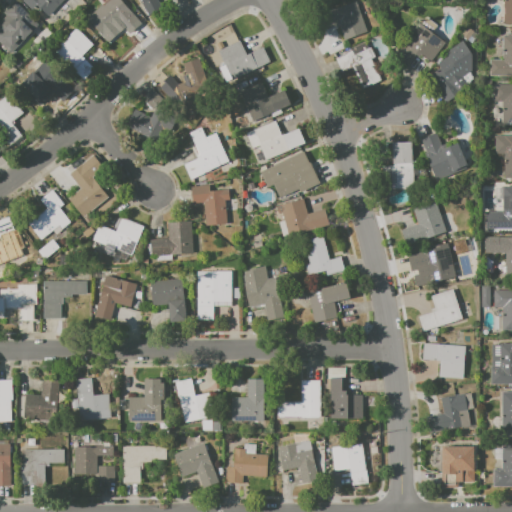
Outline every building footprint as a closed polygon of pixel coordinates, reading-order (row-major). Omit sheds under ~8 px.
[(3,12),(14,0),(39,24),(11,53),(0,42),(0,37),(7,30),(5,28),(12,21),(3,12)] [(23,0),(62,0),(49,15),(36,3),(32,8),(23,0)] [(90,15),(108,36),(120,25),(129,35),(142,24),(121,0),(99,0),(103,4),(90,15)] [(139,0),(158,0),(162,7),(147,15),(139,0)] [(511,0),(511,23),(503,23),(503,0),(511,0)] [(316,15),(356,1),(367,31),(344,39),(339,25),(322,31),(316,15)] [(426,15),(438,24),(432,32),(446,42),(430,65),(415,55),(408,65),(396,56),(418,23),(420,24),(426,15)] [(461,35),(467,26),(473,31),(467,40),(461,35)] [(76,28),(93,44),(82,56),(95,68),(83,81),(53,51),(76,28)] [(511,34),(511,75),(490,75),(490,59),(502,59),(502,49),(496,49),(496,37),(502,37),(502,34),(511,34)] [(216,51),(240,40),(247,54),(262,47),(270,61),(231,80),(216,51)] [(363,88),(353,66),(342,71),(335,58),(351,50),(350,47),(365,40),(369,47),(371,46),(375,56),(371,59),(381,79),(363,88)] [(441,63),(443,67),(458,56),(469,71),(453,83),(459,92),(446,101),(426,74),(441,63)] [(172,86),(189,80),(183,63),(200,58),(208,81),(190,88),(200,117),(184,122),(172,86)] [(21,84),(45,60),(74,89),(62,102),(50,90),(38,101),(21,84)] [(240,92),(261,82),(268,96),(284,89),(291,105),(253,122),(240,92)] [(494,100),(494,84),(511,84),(511,125),(502,125),(502,100),(494,100)] [(141,98),(152,109),(163,99),(151,88),(141,98)] [(0,135),(0,100),(8,94),(23,112),(15,119),(17,121),(13,124),(22,136),(9,147),(0,135)] [(126,126),(134,109),(156,119),(148,137),(126,126)] [(245,134),(275,121),(280,132),(282,131),(284,134),(299,128),(305,143),(257,163),(245,134)] [(189,133),(201,127),(205,137),(215,132),(229,161),(190,179),(183,164),(200,156),(189,133)] [(421,139),(436,133),(442,148),(457,142),(468,168),(436,182),(424,154),(426,153),(421,139)] [(495,153),(495,135),(511,135),(511,178),(503,178),(504,153),(495,153)] [(380,166),(392,165),(392,142),(412,142),(413,187),(380,188),(380,166)] [(260,172),(303,151),(319,184),(300,193),(299,189),(280,198),(273,185),(268,187),(260,172)] [(69,175),(94,155),(104,168),(93,177),(108,196),(81,218),(75,210),(76,209),(68,198),(80,188),(69,175)] [(191,187),(209,185),(209,191),(228,189),(229,199),(225,200),(227,223),(205,225),(203,201),(193,202),(191,187)] [(502,188),(511,188),(511,228),(484,228),(484,211),(502,211),(502,188)] [(40,199),(52,189),(64,204),(59,207),(71,222),(61,229),(59,226),(40,240),(27,223),(46,208),(40,199)] [(275,205),(303,198),(307,213),(325,209),(329,226),(289,237),(282,213),(277,215),(275,205)] [(413,209),(435,201),(446,231),(407,245),(401,230),(418,224),(413,209)] [(122,216),(143,226),(137,240),(142,242),(136,258),(116,249),(113,257),(89,247),(105,211),(121,218),(122,216)] [(0,219),(9,216),(14,231),(13,231),(23,256),(0,264),(0,219)] [(149,240),(167,239),(166,223),(190,221),(192,254),(151,257),(149,240)] [(302,241),(323,235),(329,259),(340,256),(344,271),(326,275),(325,271),(311,274),(302,241)] [(485,253),(485,237),(511,237),(511,278),(505,278),(505,253),(485,253)] [(431,247),(447,243),(455,276),(428,282),(425,267),(411,271),(407,254),(431,249),(431,247)] [(267,320),(265,306),(249,309),(243,269),(266,265),(268,278),(277,277),(284,317),(267,320)] [(106,275),(136,284),(129,307),(115,303),(110,320),(94,315),(106,275)] [(197,277),(229,277),(229,279),(232,279),(232,287),(229,287),(229,301),(212,301),(212,319),(197,319),(197,277)] [(150,280),(183,278),(186,320),(170,321),(168,304),(152,305),(150,280)] [(43,281),(87,280),(88,294),(63,294),(63,304),(61,304),(61,318),(43,318),(43,281)] [(18,284),(37,283),(38,304),(34,304),(34,319),(19,319),(19,308),(4,309),(4,318),(0,318),(0,288),(18,288),(18,284)] [(321,289),(321,288),(347,283),(350,298),(334,301),(337,318),(314,322),(308,292),(321,289)] [(490,307),(481,307),(481,285),(491,286),(490,307)] [(430,296),(453,289),(462,319),(422,331),(418,316),(431,312),(430,309),(434,308),(430,296)] [(493,307),(493,290),(511,290),(511,330),(502,330),(502,307),(493,307)] [(423,343),(465,346),(462,379),(438,377),(440,361),(422,359),(423,343)] [(511,343),(511,384),(490,384),(491,344),(499,344),(499,343),(511,343)] [(324,367),(346,367),(346,394),(362,394),(362,419),(330,419),(330,389),(324,389),(324,367)] [(75,379),(111,375),(113,396),(108,396),(110,417),(80,420),(75,379)] [(22,418),(24,394),(45,396),(46,391),(41,390),(42,376),(58,377),(54,421),(22,418)] [(128,397),(144,396),(144,379),(163,378),(164,420),(129,421),(128,397)] [(184,422),(175,381),(191,378),(195,395),(211,391),(217,415),(184,422)] [(300,379),(321,379),(321,417),(277,417),(277,401),(300,401),(300,379)] [(0,380),(11,380),(12,421),(0,421),(0,380)] [(231,396),(247,396),(247,380),(264,380),(264,421),(231,421),(231,396)] [(511,434),(501,434),(501,391),(511,391),(511,434)] [(440,398),(470,393),(473,410),(468,411),(470,425),(435,431),(432,415),(443,413),(440,398)] [(0,440),(8,440),(8,444),(11,444),(11,485),(0,485),(0,440)] [(278,447),(310,441),(317,481),(302,484),(299,467),(282,470),(278,447)] [(172,454),(202,443),(218,482),(204,488),(197,472),(182,478),(172,454)] [(234,448),(244,449),(244,443),(256,444),(255,454),(268,454),(266,477),(243,476),(242,484),(225,483),(227,466),(233,467),(234,448)] [(330,447),(362,443),(367,483),(351,485),(349,469),(333,471),(330,447)] [(511,486),(493,486),(493,469),(501,469),(502,445),(511,445),(511,486)] [(74,447),(114,446),(114,455),(98,455),(98,466),(114,465),(114,481),(98,481),(98,475),(98,474),(94,474),(94,475),(75,476),(74,447)] [(122,446),(167,446),(167,460),(151,460),(151,463),(143,463),(143,468),(140,468),(140,483),(122,483),(122,446)] [(443,446),(473,446),(473,481),(457,481),(457,487),(441,487),(441,467),(443,467),(443,446)] [(21,450),(62,449),(63,465),(45,465),(45,484),(21,484),(21,450)]
